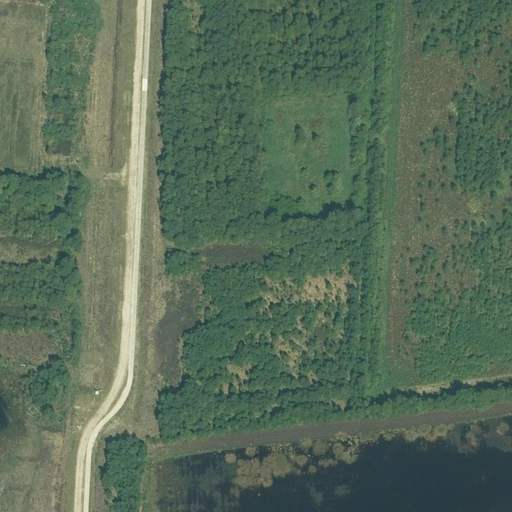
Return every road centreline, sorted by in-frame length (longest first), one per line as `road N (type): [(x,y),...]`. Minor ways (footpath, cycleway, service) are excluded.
road 1 (track): [(76,511),(83,437),(117,389),(123,364),(139,0)]
road 2 (track): [(0,179),(140,179)]
